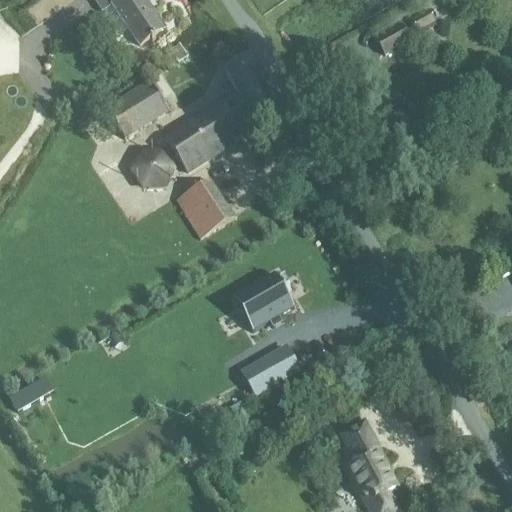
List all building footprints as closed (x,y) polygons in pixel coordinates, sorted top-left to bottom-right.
[(113,8),(140,50),(166,33),(143,0),(103,0),(96,5),(102,15),(113,8)] [(402,29),(376,43),(384,59),(411,44),(402,29)] [(170,54),(178,67),(188,61),(181,48),(170,54)] [(274,121),(242,67),(226,76),(237,95),(167,141),(189,176),(274,121)] [(169,114),(150,86),(107,116),(126,143),(169,114)] [(175,171),(164,155),(141,156),(131,174),(143,191),(165,191),(175,171)] [(228,211),(211,185),(178,206),(202,244),(239,221),(231,210),(228,211)] [(275,277),(233,301),(253,335),(295,311),(275,277)] [(262,365),(237,379),(252,404),(277,389),(262,365)] [(391,476),(364,427),(341,439),(355,465),(349,469),(361,491),(357,493),(367,511),(397,511),(389,496),(395,492),(387,478),(391,476)]
